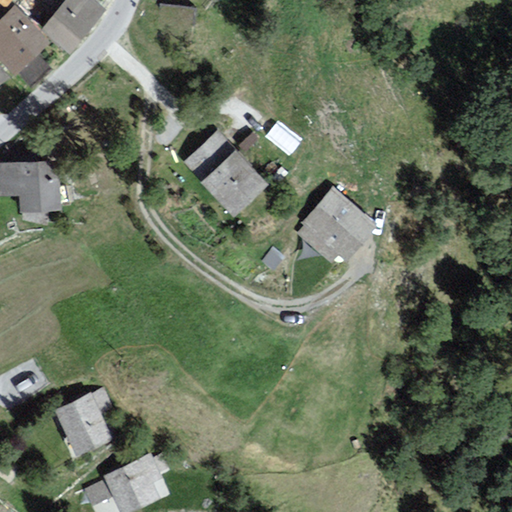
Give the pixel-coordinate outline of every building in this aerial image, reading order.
[(113,8),(102,0),(70,0),(50,26),(80,49),(113,8)] [(161,0),(161,22),(194,23),(194,0),(161,0)] [(68,51),(24,4),(0,26),(0,43),(36,82),(68,51)] [(0,53),(0,88),(17,76),(0,53)] [(290,184),(231,129),(200,162),(258,217),(290,184)] [(72,150),(4,152),(6,192),(30,191),(30,208),(75,206),(72,150)] [(405,220),(357,184),(329,221),(377,258),(405,220)] [(99,393),(63,411),(86,459),(122,442),(99,393)] [(158,455),(115,477),(132,511),(145,511),(179,495),(158,455)]
